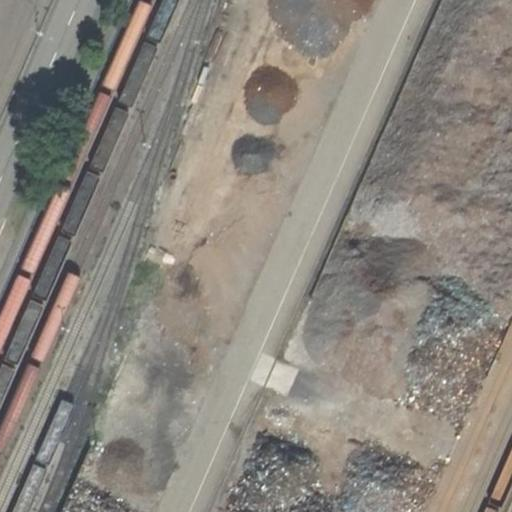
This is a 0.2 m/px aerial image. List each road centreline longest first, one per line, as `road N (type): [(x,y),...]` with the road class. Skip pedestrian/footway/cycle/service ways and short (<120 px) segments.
road 1 (unknown): [(417,0),(199,511)]
road 2 (residential): [(0,168),(75,0)]
